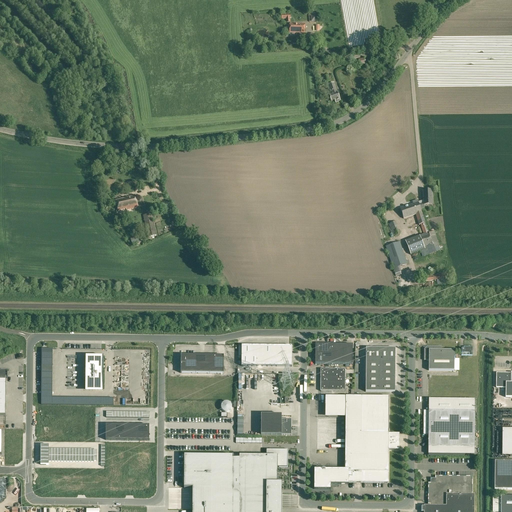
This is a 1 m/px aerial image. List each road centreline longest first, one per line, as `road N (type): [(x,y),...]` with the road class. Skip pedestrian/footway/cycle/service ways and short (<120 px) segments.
road 1 (tertiary): [(0,128),(130,146),(322,128),(365,105),(453,0)]
road 2 (unclassified): [(305,334),(301,495),(316,506),(410,504),(412,334)]
road 3 (unclassified): [(29,470),(30,496),(42,502),(157,501),(163,338)]
road 4 (unclassified): [(163,338),(36,339),(29,470)]
road 5 (unclassified): [(305,334),(163,338)]
road 6 (unknown): [(408,51),(419,176)]
